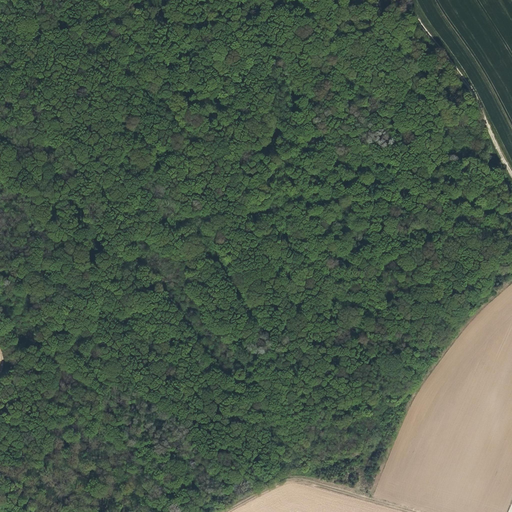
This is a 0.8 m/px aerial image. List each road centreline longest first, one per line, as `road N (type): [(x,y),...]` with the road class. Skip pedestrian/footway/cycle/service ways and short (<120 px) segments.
road 1 (track): [(421,511),(299,479),(225,511)]
road 2 (track): [(511,170),(406,0)]
